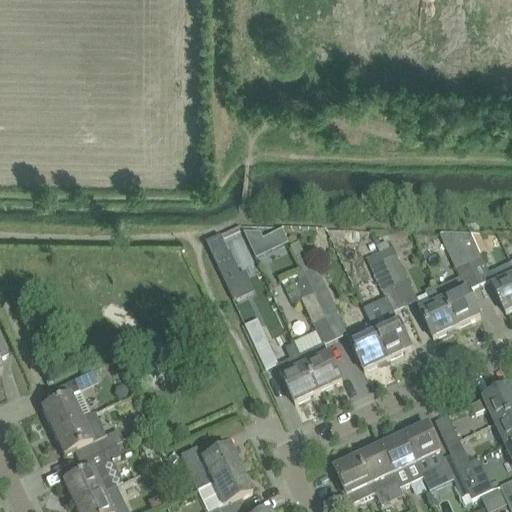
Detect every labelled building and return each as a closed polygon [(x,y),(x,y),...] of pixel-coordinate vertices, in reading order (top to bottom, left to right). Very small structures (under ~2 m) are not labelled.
[(261,236),(244,236),(256,262),(289,247),(283,233),(264,242),(261,236)] [(458,276),(472,269),(457,237),(442,237),(440,238),(445,247),(458,276)] [(457,237),(472,269),(480,289),(490,284),(505,317),(511,314),(511,269),(511,268),(490,278),(483,264),(471,238),(457,237)] [(223,238),(208,246),(213,256),(228,249),(223,238)] [(300,245),(292,249),(308,282),(327,322),(339,317),(339,316),(318,271),(311,256),(306,258),(300,245)] [(387,245),(378,249),(381,256),(396,289),(409,283),(397,259),(393,251),(391,251),(390,252),(387,245)] [(381,256),(368,262),(372,271),(383,296),(396,289),(381,256)] [(462,281),(439,292),(445,306),(457,332),(481,321),(472,302),(469,295),(462,281)] [(308,282),(298,287),(305,302),(302,304),(313,329),(327,322),(308,282)] [(434,311),(421,317),(434,343),(457,332),(445,306),(439,292),(438,290),(427,296),(427,298),(434,311)] [(255,316),(245,321),(249,328),(247,329),(258,355),(271,349),(259,323),(258,324),(255,316)] [(373,327),(371,328),(376,338),(388,364),(412,353),(403,334),(400,327),(395,317),(373,327)] [(371,328),(347,339),(355,357),(364,375),(388,364),(376,338),(371,328)] [(324,347),(300,359),(306,371),(318,397),(343,386),(324,347)] [(287,352),(291,363),(278,370),(283,382),(282,382),(286,390),(295,408),(318,397),(306,371),(300,359),(296,348),(287,352)] [(41,413),(52,436),(82,422),(92,417),(81,396),(98,387),(93,375),(70,386),(70,385),(47,396),(52,407),(41,413)] [(119,401),(126,400),(127,393),(123,388),(116,390),(114,396),(119,401)] [(493,422),(495,427),(511,418),(511,392),(511,390),(471,409),(475,419),(489,412),(493,422)] [(74,454),(79,465),(101,454),(124,444),(119,433),(106,439),(95,416),(92,418),(92,417),(82,422),(52,436),(63,459),(74,454)] [(511,418),(495,427),(506,450),(511,447),(511,418)] [(436,426),(447,449),(460,443),(449,420),(436,426)] [(141,434),(148,431),(145,423),(137,427),(141,434)] [(429,429),(405,440),(417,467),(424,482),(425,482),(426,485),(435,480),(438,486),(452,479),(463,502),(471,498),(459,472),(452,459),(451,459),(444,463),(441,456),(437,447),(429,429)] [(136,440),(140,448),(150,443),(147,435),(136,440)] [(405,440),(381,451),(399,489),(400,488),(402,493),(424,482),(417,467),(405,440)] [(74,510),(116,491),(123,487),(112,464),(122,460),(119,453),(131,448),(129,443),(124,444),(101,454),(79,465),(84,476),(63,486),(74,510)] [(447,449),(451,459),(452,459),(459,472),(470,467),(460,443),(447,449)] [(197,494),(199,493),(213,487),(213,488),(241,475),(230,450),(219,455),(214,444),(191,454),(197,466),(202,464),(207,474),(191,482),(197,494)] [(381,451),(358,462),(371,489),(372,488),(376,498),(377,499),(392,492),(399,489),(381,451)] [(144,466),(149,475),(163,468),(158,459),(144,466)] [(371,489),(358,462),(334,474),(351,509),(376,498),(372,488),(371,489)] [(470,467),(459,472),(471,498),(473,503),(495,494),(488,481),(479,485),(470,467)] [(219,511),(245,511),(241,502),(252,497),(241,475),(213,488),(213,487),(199,493),(207,511),(217,511),(224,509),(224,510),(219,511)] [(511,484),(500,490),(507,503),(511,500),(511,484)] [(125,511),(116,491),(74,510),(74,511),(125,511)] [(154,511),(162,508),(157,500),(148,504),(152,511),(154,511)]
